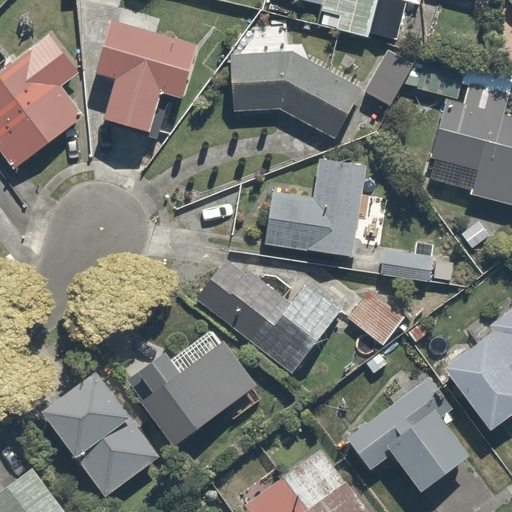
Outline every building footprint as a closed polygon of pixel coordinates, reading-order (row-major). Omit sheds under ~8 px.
[(407,2),(419,4),(420,0),(375,0),(369,30),(400,36),(407,2)] [(105,19),(92,69),(110,74),(99,116),(144,128),(154,87),(177,93),(190,41),(105,19)] [(0,150),(10,163),(75,111),(56,86),(75,71),(43,31),(0,65),(0,150)] [(379,50),(359,88),(386,103),(407,65),(379,50)] [(229,55),(229,109),(278,107),(328,135),(349,85),(291,55),(229,55)] [(511,115),(440,102),(429,157),(474,166),(469,194),(511,202),(511,115)] [(299,186),(266,182),(259,241),(347,252),(358,161),(315,155),(310,194),(298,193),(299,186)] [(381,251),(380,270),(427,274),(428,255),(381,251)] [(228,252),(194,294),(289,371),(344,303),(310,276),(289,302),(228,252)] [(369,285),(343,314),(378,345),(403,316),(369,285)] [(496,328),(441,367),(483,427),(511,406),(511,310),(493,324),(496,328)] [(222,404),(232,416),(258,397),(248,384),(253,380),(209,323),(165,356),(162,352),(128,377),(140,393),(133,399),(169,445),(222,404)] [(90,368),(37,409),(102,492),(155,451),(90,368)] [(425,377),(343,435),(365,466),(385,452),(415,494),(468,457),(436,411),(444,406),(425,377)] [(0,511),(63,511),(30,461),(0,480),(0,511)] [(280,480),(246,503),(251,511),(359,511),(339,481),(299,508),(280,480)]
